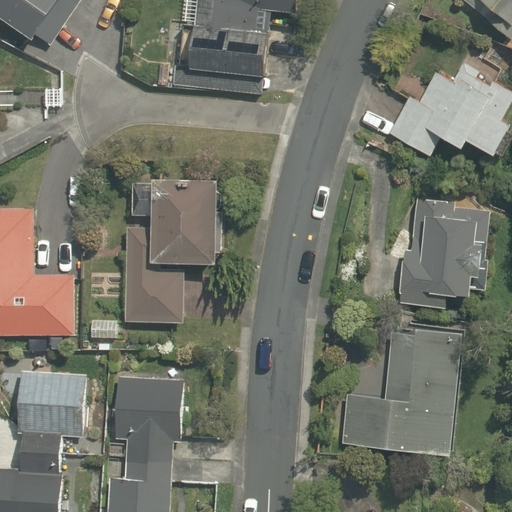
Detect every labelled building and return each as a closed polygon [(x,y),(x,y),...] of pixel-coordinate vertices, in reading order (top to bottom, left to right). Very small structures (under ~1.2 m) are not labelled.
[(0,0),(0,22),(49,54),(83,0),(0,0)] [(189,0),(184,77),(281,85),(285,33),(265,31),(267,0),(189,0)] [(511,0),(456,0),(511,52),(511,0)] [(441,133),(482,160),(511,116),(499,108),(511,87),(511,63),(449,23),(382,128),(426,156),(441,133)] [(236,187),(134,180),(125,325),(188,329),(192,273),(230,276),(236,187)] [(488,202),(413,196),(410,247),(399,246),(395,301),(441,305),(442,288),(482,291),(488,202)] [(34,277),(35,212),(0,211),(0,342),(83,343),(84,278),(34,277)] [(451,447),(461,323),(393,317),(387,390),(341,386),(337,437),(451,447)] [(122,320),(96,319),(94,343),(121,344),(122,320)] [(0,507),(0,511),(68,511),(73,437),(94,438),(97,376),(26,373),(21,471),(2,470),(0,507)] [(113,479),(112,511),(177,511),(180,430),(196,431),(198,381),(117,378),(115,441),(133,442),(132,479),(113,479)]
